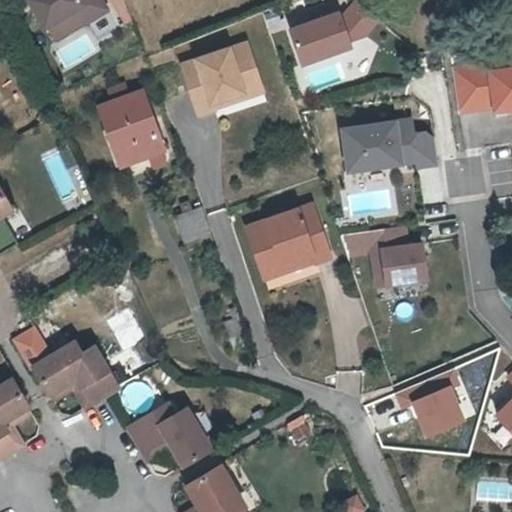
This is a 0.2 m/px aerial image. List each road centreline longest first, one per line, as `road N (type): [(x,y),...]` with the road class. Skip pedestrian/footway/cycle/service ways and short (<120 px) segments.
road 1 (residential): [(274,373),(341,403),(356,419),(393,511)]
road 2 (residential): [(511,331),(489,308),(466,174)]
